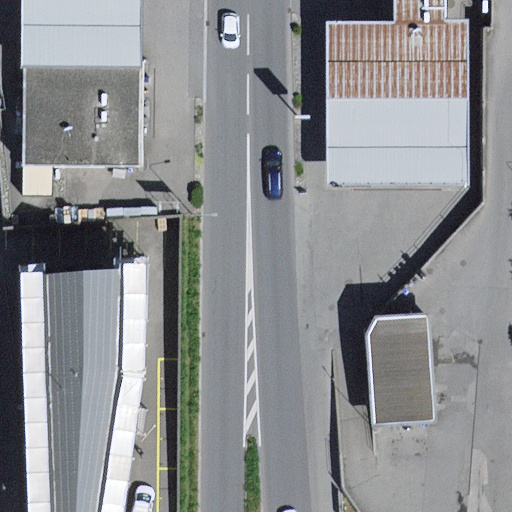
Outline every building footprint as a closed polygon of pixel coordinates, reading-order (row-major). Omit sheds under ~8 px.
[(24,0),(24,64),(141,65),(141,0),(24,0)] [(365,21),(326,21),(325,185),(367,184),(469,185),(470,20),(445,20),(445,0),(394,0),(394,21),(365,21)] [(141,65),(24,64),(23,164),(142,167),(141,65)] [(140,270),(33,278),(39,511),(115,511),(120,483),(139,373),(140,270)] [(378,319),(368,336),(374,427),(435,422),(428,318),(378,319)]
